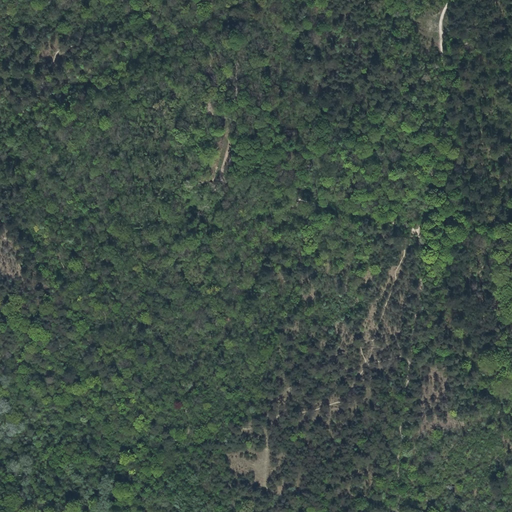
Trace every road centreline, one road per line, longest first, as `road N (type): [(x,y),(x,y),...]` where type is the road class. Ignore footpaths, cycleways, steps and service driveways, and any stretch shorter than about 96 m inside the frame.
road 1 (track): [(439,27),(451,92),(418,230),(420,288),(396,460),(398,511)]
road 2 (track): [(418,230),(224,180),(237,75),(229,58),(211,48)]
